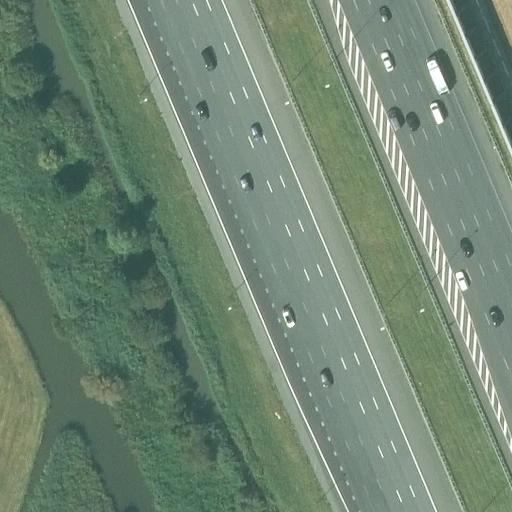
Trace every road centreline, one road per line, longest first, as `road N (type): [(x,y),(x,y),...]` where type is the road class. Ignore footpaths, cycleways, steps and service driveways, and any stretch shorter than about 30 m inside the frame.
road 1 (motorway): [(183,0),(398,511)]
road 2 (motorway): [(511,324),(375,0)]
